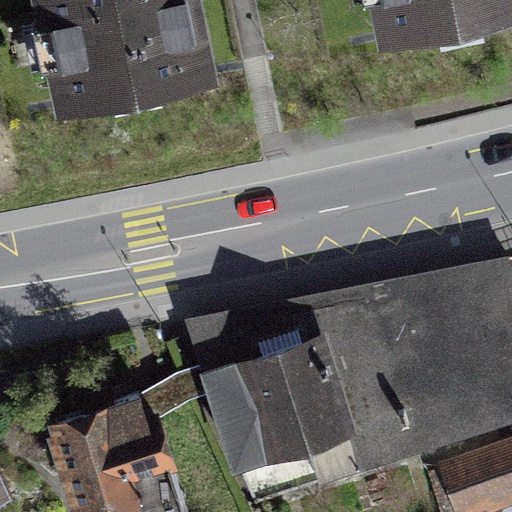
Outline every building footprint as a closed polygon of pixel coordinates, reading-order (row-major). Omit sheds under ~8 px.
[(48,0),(72,106),(213,74),(196,0),(48,0)] [(364,0),(369,23),(496,0),(364,0)] [(72,498),(148,480),(140,446),(181,436),(171,394),(210,385),(203,354),(48,389),(72,498)] [(459,508),(511,490),(511,425),(440,449),(459,508)] [(0,506),(16,500),(0,458),(0,506)]
